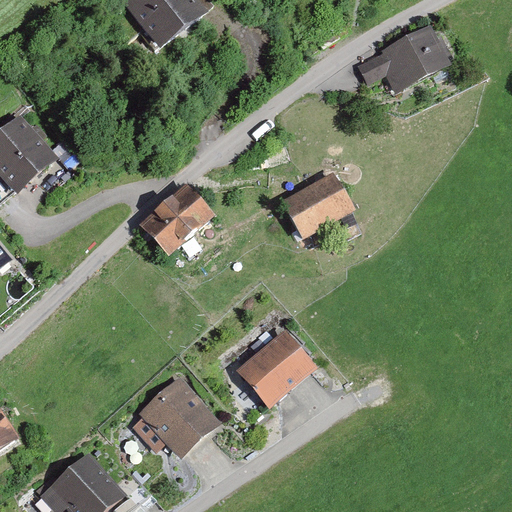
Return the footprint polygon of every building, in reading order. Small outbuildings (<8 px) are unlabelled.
[(194,0),(135,0),(126,8),(162,53),(207,16),(194,0)] [(431,28),(357,67),(368,89),(386,80),(396,99),(453,69),(431,28)] [(21,120),(0,137),(0,176),(19,199),(58,165),(40,143),(48,137),(37,124),(30,130),(21,120)] [(70,151),(60,161),(70,172),(81,162),(70,151)] [(336,181),(283,209),(303,247),(356,219),(336,181)] [(190,190),(143,230),(168,260),(216,220),(190,190)] [(0,272),(13,261),(0,246),(0,272)] [(285,333),(238,376),(271,413),(319,370),(285,333)] [(146,424),(136,432),(160,460),(168,453),(181,468),(226,429),(184,381),(141,418),(146,424)] [(0,414),(0,456),(20,443),(0,414)] [(89,458),(44,501),(54,511),(114,511),(128,498),(89,458)]
